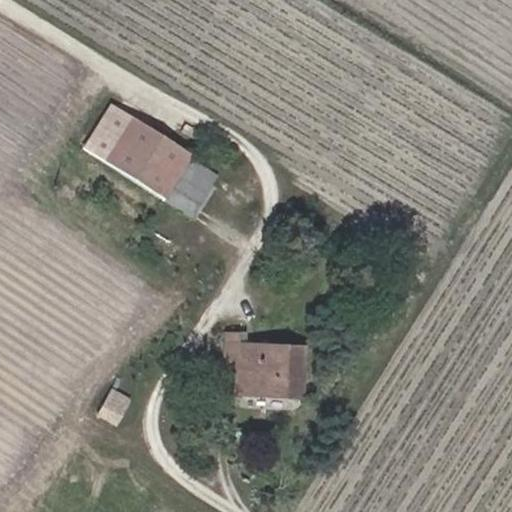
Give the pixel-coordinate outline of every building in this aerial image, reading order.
[(102,161),(130,117),(111,105),(83,149),(102,161)] [(162,199),(189,156),(130,117),(102,161),(162,199)] [(190,217),(217,174),(189,156),(162,199),(190,217)] [(299,396),(302,348),(236,344),(236,335),(226,334),(225,357),(235,357),(233,392),(299,396)] [(114,422),(122,407),(107,400),(99,414),(114,422)]
